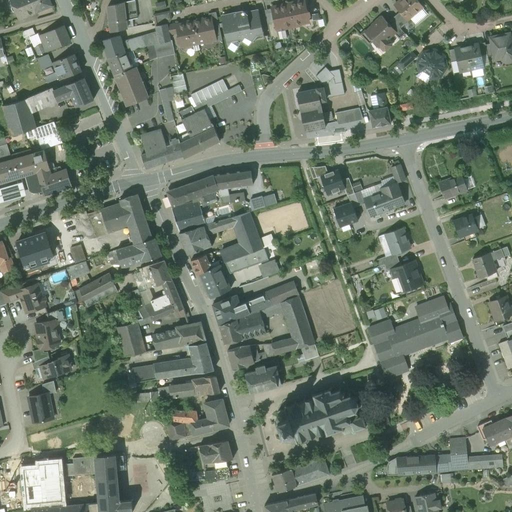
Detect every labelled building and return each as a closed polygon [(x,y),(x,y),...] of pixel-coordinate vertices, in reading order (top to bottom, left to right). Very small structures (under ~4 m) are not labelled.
[(36,13),(30,0),(11,0),(14,6),(12,6),(12,8),(13,12),(15,12),(16,12),(19,19),(36,13)] [(51,0),(30,0),(36,13),(51,6),(53,3),(51,0)] [(134,0),(133,0),(124,2),(126,21),(137,18),(134,0)] [(302,0),(297,1),(296,3),(289,4),(288,4),(293,27),(301,25),(303,23),(308,22),(308,18),(309,16),(308,11),(306,10),(304,1),(302,0)] [(391,0),(384,0),(390,10),(396,8),(391,0)] [(422,7),(416,0),(402,0),(401,0),(399,0),(395,4),(400,11),(407,19),(410,17),(422,7)] [(155,3),(157,9),(167,7),(165,1),(155,3)] [(264,10),(262,1),(255,2),(256,10),(260,26),(262,26),(264,37),(270,36),(267,23),(264,10)] [(124,2),(108,6),(111,32),(127,28),(126,21),(124,2)] [(287,5),(280,6),(278,5),(273,6),(272,8),(275,21),(276,29),(277,29),(282,27),(285,29),(293,27),(288,4),(287,4),(287,5)] [(275,21),(272,8),(264,10),(267,23),(275,21)] [(313,19),(320,18),(318,8),(311,9),(313,19)] [(247,14),(242,11),(223,15),(228,40),(239,47),(245,37),(252,41),(256,36),(259,38),(264,37),(262,26),(260,26),(256,10),(248,12),(247,14)] [(170,11),(154,15),(156,26),(167,23),(167,24),(169,23),(171,18),(170,11)] [(400,11),(392,18),(400,28),(405,24),(410,29),(416,24),(410,17),(407,19),(400,11)] [(386,23),(382,18),(379,17),(376,20),(376,23),(366,31),(366,32),(373,40),(383,50),(386,50),(391,45),(391,42),(388,39),(389,38),(388,37),(394,32),(386,23)] [(211,18),(193,22),(198,43),(203,42),(206,44),(212,42),(213,40),(216,39),(215,35),(212,22),(211,18)] [(400,28),(392,18),(386,23),(394,32),(399,38),(405,33),(400,28)] [(218,20),(212,22),(215,35),(221,34),(218,20)] [(275,21),(267,23),(270,36),(271,41),(279,39),(277,29),(276,29),(275,21)] [(193,22),(177,25),(179,34),(177,37),(178,42),(181,44),(181,47),(183,46),(186,48),(192,47),(193,44),(198,43),(193,22)] [(167,23),(156,26),(157,33),(159,43),(160,43),(166,42),(171,41),(171,40),(167,24),(167,23)] [(63,26),(39,36),(38,33),(35,34),(30,37),(34,48),(35,48),(35,47),(42,44),(46,52),(70,42),(63,26)] [(33,28),(22,32),(24,38),(35,34),(33,28)] [(373,40),(366,32),(366,31),(365,30),(360,34),(369,44),(373,40)] [(157,33),(126,41),(127,48),(124,49),(125,53),(126,53),(146,47),(154,44),(159,43),(157,33)] [(511,47),(509,34),(490,38),(491,43),(493,55),(494,60),(502,58),(502,60),(506,63),(511,61),(511,47)] [(119,36),(103,41),(108,58),(125,53),(124,49),(119,36)] [(171,41),(166,42),(169,55),(175,54),(172,40),(171,40),(171,41)] [(166,42),(160,43),(164,56),(169,55),(166,42)] [(484,42),(478,44),(480,56),(487,54),(485,45),(484,42)] [(159,43),(154,44),(158,58),(164,56),(160,43),(159,43)] [(491,43),(485,45),(487,54),(487,56),(493,55),(491,43)] [(42,44),(35,47),(35,48),(38,55),(46,52),(42,44)] [(154,44),(146,47),(150,61),(158,58),(154,44)] [(478,44),(466,46),(471,69),(482,67),(480,56),(478,44)] [(466,46),(455,49),(458,60),(460,71),(471,69),(466,46)] [(455,49),(448,50),(451,62),(458,60),(455,49)] [(443,56),(434,50),(424,52),(417,61),(420,72),(415,76),(427,84),(429,78),(440,76),(446,67),(443,56)] [(411,51),(398,63),(403,69),(416,57),(411,51)] [(108,58),(110,64),(110,63),(115,75),(132,68),(126,53),(125,53),(108,58)] [(74,54),(52,63),(57,73),(60,80),(82,71),(74,54)] [(132,68),(115,75),(127,105),(148,97),(136,67),(132,68)] [(171,76),(172,82),(184,79),(183,74),(171,76)] [(84,78),(67,85),(72,96),(69,97),(72,105),(75,104),(76,107),(94,100),(84,78)] [(184,79),(172,82),(173,86),(174,88),(185,85),(184,79)] [(217,82),(223,93),(228,90),(223,79),(217,82)] [(212,84),(217,95),(223,93),(217,82),(212,84)] [(212,98),(217,95),(212,84),(207,87),(212,98)] [(67,85),(54,90),(53,87),(52,88),(58,102),(69,97),(72,96),(67,85)] [(185,85),(174,88),(175,94),(187,91),(185,85)] [(196,106),(193,107),(195,112),(205,108),(242,91),(239,85),(228,90),(223,93),(217,95),(212,98),(207,101),(202,103),(196,106)] [(176,129),(169,101),(177,100),(175,94),(174,88),(173,86),(159,90),(159,92),(160,91),(167,121),(163,123),(168,121),(171,131),(176,129)] [(207,87),(201,89),(207,101),(212,98),(207,87)] [(52,88),(28,98),(32,112),(32,113),(58,102),(52,88)] [(323,88),(297,93),(305,131),(326,127),(324,122),(333,120),(331,112),(323,113),(320,101),(325,100),(323,88)] [(201,89),(196,92),(202,103),(207,101),(201,89)] [(365,104),(361,91),(354,93),(359,106),(365,104)] [(191,95),(192,97),(196,106),(202,103),(196,92),(191,95)] [(28,98),(3,106),(12,136),(29,130),(36,128),(32,113),(32,112),(28,98)] [(205,108),(195,112),(193,107),(192,106),(178,112),(191,138),(180,143),(183,156),(184,158),(220,141),(213,124),(212,124),(205,108)] [(387,106),(369,110),(372,128),(391,124),(387,106)] [(359,108),(336,113),(338,125),(363,119),(359,108)] [(56,115),(46,118),(48,124),(54,122),(55,124),(59,122),(56,115)] [(36,128),(29,130),(35,140),(41,138),(58,132),(55,124),(54,122),(48,124),(36,128)] [(183,123),(176,126),(179,132),(186,130),(183,123)] [(166,133),(162,134),(170,160),(183,156),(180,143),(176,129),(171,131),(166,133)] [(58,132),(41,138),(46,149),(62,143),(58,132)] [(162,134),(151,138),(149,133),(140,135),(146,153),(141,155),(146,169),(170,160),(162,134)] [(0,158),(10,156),(5,137),(0,138),(0,158)] [(49,172),(43,151),(32,154),(37,172),(39,178),(60,171),(59,168),(49,172)] [(32,154),(0,163),(0,182),(26,175),(37,172),(32,154)] [(400,165),(391,168),(396,183),(397,182),(405,179),(400,165)] [(338,168),(318,176),(326,197),(347,189),(338,168)] [(39,178),(44,195),(70,185),(66,169),(60,171),(39,178)] [(251,170),(233,172),(236,187),(253,185),(251,170)] [(37,172),(26,175),(30,189),(35,192),(42,191),(43,195),(44,195),(39,178),(37,172)] [(233,172),(213,175),(219,189),(228,188),(236,187),(233,172)] [(213,175),(166,192),(172,206),(197,197),(204,195),(212,192),(219,189),(213,175)] [(461,175),(439,183),(444,198),(467,190),(461,175)] [(23,181),(0,187),(0,203),(27,196),(23,181)] [(359,181),(351,185),(354,193),(363,190),(359,181)] [(396,183),(383,187),(385,192),(385,191),(391,208),(404,203),(397,182),(396,183)] [(354,193),(349,195),(351,203),(353,208),(365,203),(363,197),(379,191),(378,189),(382,188),(381,184),(363,190),(354,193)] [(382,188),(378,189),(379,191),(363,197),(365,203),(370,216),(391,208),(385,191),(385,192),(383,187),(382,188)] [(228,188),(219,189),(223,203),(237,201),(236,195),(229,196),(228,188)] [(212,192),(204,195),(205,196),(208,205),(216,201),(212,192)] [(137,194),(120,200),(121,203),(101,210),(108,234),(128,227),(134,244),(152,238),(137,194)] [(193,202),(171,208),(179,232),(205,225),(201,208),(208,205),(205,196),(192,200),(193,202)] [(262,196),(250,200),(250,203),(251,207),(251,211),(265,206),(262,196)] [(351,203),(333,209),(340,228),(358,221),(353,208),(351,203)] [(246,213),(231,218),(234,226),(241,244),(259,239),(249,212),(246,213)] [(472,215),(454,221),(454,223),(458,235),(459,235),(459,236),(463,235),(473,231),(477,230),(472,215)] [(229,218),(216,222),(204,226),(205,226),(206,232),(218,228),(219,231),(234,226),(231,218),(229,218)] [(204,226),(179,233),(188,254),(212,246),(206,232),(205,226),(204,226)] [(402,228),(385,234),(393,254),(410,248),(402,228)] [(52,230),(19,237),(26,267),(53,261),(52,256),(57,255),(52,230)] [(473,231),(463,235),(465,241),(475,238),(473,231)] [(271,234),(259,239),(263,248),(275,244),(271,234)] [(134,244),(116,250),(108,253),(111,264),(121,265),(122,267),(126,267),(162,255),(155,238),(134,244)] [(259,239),(241,244),(220,253),(223,259),(225,262),(256,251),(263,248),(259,239)] [(2,241),(0,241),(0,267),(2,273),(15,268),(11,258),(8,258),(5,248),(2,241)] [(81,244),(69,248),(75,263),(87,259),(81,244)] [(500,249),(489,253),(490,253),(489,253),(492,261),(503,257),(500,249)] [(256,251),(225,262),(230,273),(259,263),(256,251)] [(215,252),(206,255),(209,263),(223,259),(220,253),(215,252)] [(489,253),(472,259),(472,260),(473,259),(477,270),(476,271),(479,278),(485,275),(496,272),(496,271),(495,271),(492,261),(489,253),(490,253),(489,253)] [(206,255),(191,261),(197,275),(200,273),(211,268),(209,263),(206,255)] [(398,259),(385,264),(387,271),(391,270),(391,269),(400,265),(398,259)] [(164,260),(139,269),(147,290),(162,284),(172,280),(164,260)] [(400,265),(391,269),(391,270),(394,278),(398,276),(404,291),(423,284),(423,283),(422,284),(417,269),(418,269),(414,260),(400,265)] [(86,261),(65,268),(70,280),(90,272),(86,261)] [(211,268),(200,273),(211,298),(230,289),(219,265),(211,268)] [(496,272),(485,275),(487,281),(498,277),(496,272)] [(110,275),(81,291),(80,291),(84,301),(94,295),(114,285),(110,275)] [(172,280),(162,284),(163,285),(164,290),(166,294),(151,301),(152,303),(145,306),(150,317),(157,314),(156,311),(180,300),(172,280)] [(294,281),(266,292),(266,294),(240,304),(243,315),(257,311),(299,294),(294,281)] [(38,284),(20,290),(18,285),(12,287),(16,298),(22,297),(27,312),(45,306),(44,302),(45,300),(44,297),(42,296),(38,284)] [(114,285),(94,295),(98,302),(118,292),(114,285)] [(164,290),(163,285),(139,293),(138,298),(133,301),(137,310),(145,306),(152,303),(151,301),(166,294),(164,290)] [(12,287),(2,291),(6,302),(16,298),(12,287)] [(94,295),(84,301),(88,308),(98,302),(94,295)] [(236,295),(212,305),(219,325),(243,315),(240,304),(236,295)] [(315,343),(298,295),(280,302),(283,311),(292,338),(296,348),(315,343)] [(511,314),(505,296),(489,302),(494,313),(492,314),(495,320),(495,321),(504,317),(511,314)] [(180,300),(156,311),(157,314),(150,317),(152,321),(174,313),(183,309),(180,300)] [(280,302),(259,311),(262,319),(283,311),(280,302)] [(438,313),(399,327),(393,329),(390,320),(368,328),(386,377),(408,369),(403,354),(448,338),(449,341),(462,336),(450,304),(437,309),(439,312),(438,312),(438,313)] [(143,319),(150,317),(145,306),(137,310),(143,319)] [(383,306),(365,312),(367,318),(376,315),(377,318),(386,315),(383,306)] [(64,308),(47,314),(48,320),(48,322),(57,320),(57,321),(66,319),(64,308)] [(183,309),(174,313),(175,318),(186,315),(183,309)] [(259,311),(237,319),(242,339),(266,333),(262,319),(259,311)] [(504,317),(495,321),(495,320),(493,321),(495,326),(506,322),(504,317)] [(237,319),(220,325),(225,344),(242,339),(237,319)] [(42,323),(35,324),(38,339),(37,341),(38,346),(40,347),(40,349),(54,347),(55,344),(60,343),(57,330),(59,329),(57,321),(57,320),(48,322),(48,320),(43,322),(42,323)] [(137,321),(117,327),(125,356),(146,352),(137,321)] [(200,322),(173,328),(174,330),(176,329),(180,346),(206,341),(200,322)] [(511,322),(502,326),(505,332),(511,329),(511,322)] [(174,330),(152,336),(156,350),(180,346),(176,329),(174,330)] [(292,338),(272,343),(275,355),(296,348),(292,338)] [(511,338),(498,343),(507,368),(511,366),(511,338)] [(206,342),(189,345),(191,353),(188,354),(186,357),(186,360),(192,359),(196,373),(214,370),(206,342)] [(272,343),(263,344),(265,352),(252,356),(254,362),(275,355),(272,343)] [(315,344),(301,349),(305,360),(319,356),(315,344)] [(249,346),(241,347),(227,351),(232,369),(254,362),(252,356),(249,346)] [(51,363),(50,363),(50,364),(42,366),(42,367),(44,372),(42,372),(44,377),(71,369),(69,362),(70,362),(68,355),(60,358),(60,359),(54,361),(54,362),(51,363)] [(49,356),(32,363),(34,369),(42,367),(42,366),(50,364),(50,363),(51,363),(49,356)] [(186,360),(153,365),(156,379),(196,373),(192,359),(186,360)] [(271,362),(264,364),(264,365),(256,367),(257,370),(245,373),(251,393),(277,385),(281,384),(274,360),(270,361),(271,362)] [(153,365),(143,367),(146,381),(156,379),(153,365)] [(143,367),(130,369),(130,370),(129,370),(129,372),(130,372),(132,384),(146,381),(143,367)] [(215,376),(192,380),(193,383),(195,396),(220,393),(215,376)] [(54,381),(42,384),(44,394),(48,393),(56,392),(54,381)] [(193,383),(170,387),(171,398),(172,398),(194,395),(194,396),(195,396),(193,383)] [(330,387),(329,389),(314,394),(312,393),(312,394),(314,395),(315,397),(306,400),(305,398),(304,398),(304,401),(296,404),(295,401),(294,402),(295,404),(287,407),(286,405),(285,405),(286,407),(285,408),(278,411),(278,412),(280,411),(280,413),(278,414),(276,417),(278,420),(274,422),(275,424),(279,423),(282,433),(279,434),(279,436),(283,435),(284,435),(285,439),(286,438),(287,440),(290,442),(296,440),(296,441),(297,440),(298,443),(299,442),(298,440),(307,437),(307,439),(308,439),(308,437),(316,434),(317,436),(318,436),(317,434),(326,431),(327,432),(326,435),(327,435),(328,433),(341,428),(342,431),(343,430),(344,434),(352,431),(352,432),(353,433),(355,432),(356,431),(356,430),(365,427),(362,416),(357,418),(356,413),(357,412),(355,410),(357,405),(360,405),(360,404),(357,404),(356,399),(358,397),(357,396),(355,398),(350,395),(350,393),(349,393),(349,395),(343,397),(343,394),(345,393),(345,392),(342,393),(340,390),(340,388),(339,387),(339,390),(331,392),(330,390),(331,388),(330,387)] [(165,389),(158,390),(158,392),(159,401),(167,400),(165,389)] [(158,392),(150,392),(150,393),(151,402),(159,401),(158,392)] [(44,394),(28,397),(34,422),(43,420),(43,421),(44,420),(53,418),(48,393),(44,394)] [(150,393),(136,394),(137,403),(151,402),(150,393)] [(209,419),(226,414),(222,399),(205,404),(209,419)] [(185,411),(172,411),(170,420),(184,422),(185,411)] [(229,426),(226,414),(209,419),(200,420),(199,416),(197,416),(196,411),(185,411),(184,422),(185,436),(185,437),(229,426)] [(387,418),(379,420),(382,427),(389,425),(387,418)] [(506,418),(492,424),(491,421),(477,427),(483,439),(486,438),(490,445),(504,439),(509,449),(511,447),(511,430),(506,418)] [(170,420),(165,420),(170,440),(185,436),(184,422),(170,420)] [(465,438),(449,440),(450,455),(452,471),(468,470),(467,457),(465,438)] [(228,440),(199,446),(204,463),(215,462),(226,460),(233,459),(228,440)] [(75,475),(97,473),(99,502),(38,508),(31,508),(31,511),(89,511),(90,511),(100,511),(121,511),(133,511),(132,499),(119,500),(115,454),(73,458),(75,475)] [(434,455),(396,458),(398,475),(436,472),(434,455)] [(450,455),(434,455),(436,472),(452,471),(450,455)] [(502,455),(467,457),(468,470),(495,468),(497,474),(503,472),(502,455)] [(323,457),(291,468),(297,486),(329,474),(323,457)] [(396,458),(389,462),(387,464),(387,466),(388,475),(398,475),(396,458)] [(218,478),(230,477),(226,460),(215,462),(217,471),(218,478)] [(282,471),(272,474),(278,492),(297,486),(291,468),(282,471)] [(452,474),(442,475),(442,483),(453,482),(452,474)] [(511,475),(503,479),(506,487),(511,484),(511,475)] [(315,493),(298,498),(301,508),(318,504),(315,493)] [(434,493),(415,497),(417,511),(438,511),(438,509),(441,508),(439,500),(436,500),(434,493)] [(363,496),(338,501),(338,499),(333,500),(333,502),(324,504),(325,511),(368,511),(367,505),(365,505),(363,496)] [(298,498),(264,505),(265,511),(292,511),(292,510),(301,508),(298,498)] [(402,500),(387,503),(389,511),(388,511),(405,511),(404,508),(402,500)]
